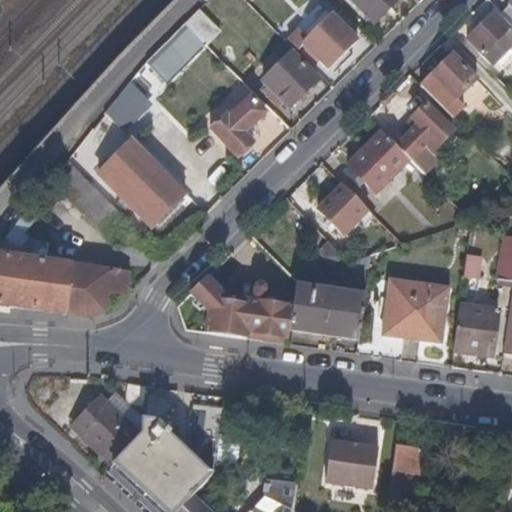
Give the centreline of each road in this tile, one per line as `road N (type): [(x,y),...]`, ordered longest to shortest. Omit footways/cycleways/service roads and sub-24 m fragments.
road 1 (residential): [(120,351),(156,300),(454,0)]
road 2 (residential): [(120,351),(511,413)]
road 3 (secondary): [(115,511),(0,409)]
